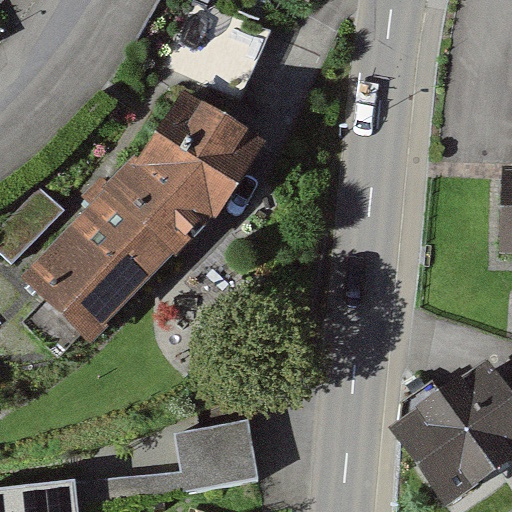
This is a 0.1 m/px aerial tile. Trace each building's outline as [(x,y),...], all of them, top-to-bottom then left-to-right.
[(280,0),(298,15),(310,0),(280,0)] [(116,178),(12,283),(79,353),(196,229),(255,147),(168,96),(116,178)] [(511,169),(493,170),(495,255),(511,254),(511,169)] [(511,407),(487,372),(402,432),(448,497),(511,451),(511,407)] [(170,478),(60,491),(62,511),(86,511),(248,488),(240,433),(168,442),(170,478)] [(0,511),(62,511),(60,491),(0,496),(0,511)]
